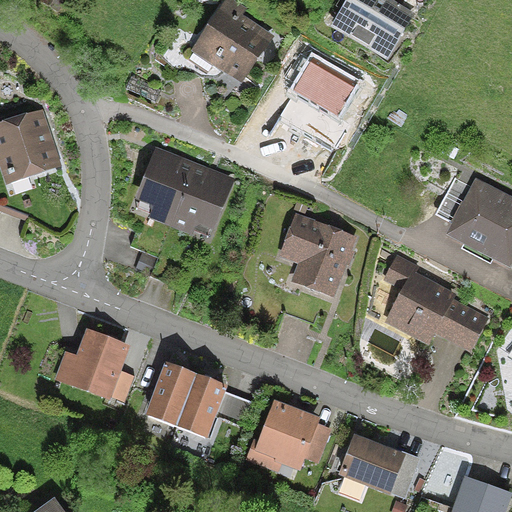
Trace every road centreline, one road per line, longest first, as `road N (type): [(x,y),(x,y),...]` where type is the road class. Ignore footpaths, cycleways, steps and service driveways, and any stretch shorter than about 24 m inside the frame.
road 1 (residential): [(73,289),(339,393),(511,449)]
road 2 (residential): [(511,290),(150,119),(115,110),(85,117)]
road 3 (residential): [(73,289),(98,189),(85,117)]
road 4 (residential): [(85,117),(45,57),(0,25)]
